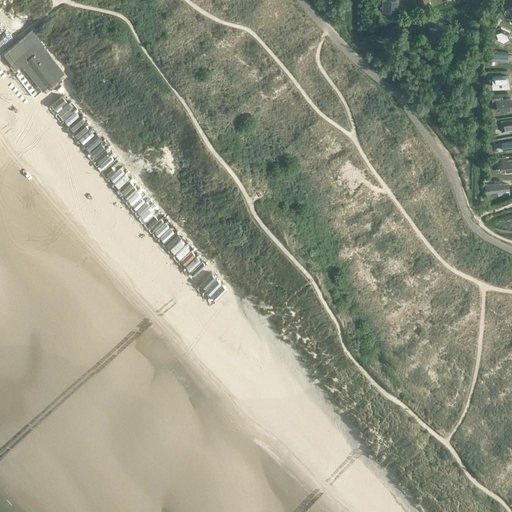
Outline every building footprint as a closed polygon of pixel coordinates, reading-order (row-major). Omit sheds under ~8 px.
[(396,12),(396,0),(381,0),(382,4),(384,4),(384,11),(396,12)] [(503,40),(511,38),(508,30),(500,27),(493,29),(496,36),(503,40)] [(62,74),(41,47),(43,45),(31,30),(4,52),(16,67),(26,59),(47,85),(62,74)] [(486,52),(486,57),(488,57),(488,59),(506,60),(507,54),(486,52)] [(508,75),(492,76),(492,85),(508,85),(508,75)] [(495,97),(492,98),(492,101),(496,101),(497,110),(511,108),(510,98),(496,100),(495,97)] [(501,131),(511,128),(511,118),(500,120),(501,131)] [(511,138),(500,141),(502,149),(511,147),(511,138)] [(511,159),(506,160),(505,157),(501,158),(501,160),(500,161),(501,167),(509,167),(510,170),(511,169),(511,159)] [(500,184),(500,182),(484,184),(485,189),(492,188),(492,192),(509,190),(508,183),(500,184)]
